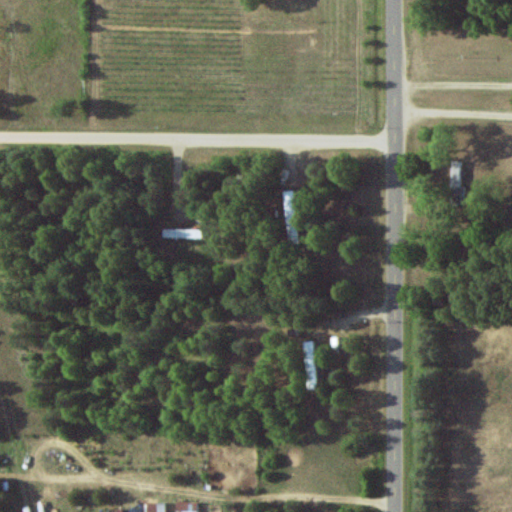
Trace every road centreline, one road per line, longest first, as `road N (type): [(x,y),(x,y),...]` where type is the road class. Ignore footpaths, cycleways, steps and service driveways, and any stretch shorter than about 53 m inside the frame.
road 1 (residential): [(395,511),(397,0)]
road 2 (residential): [(398,143),(0,139)]
